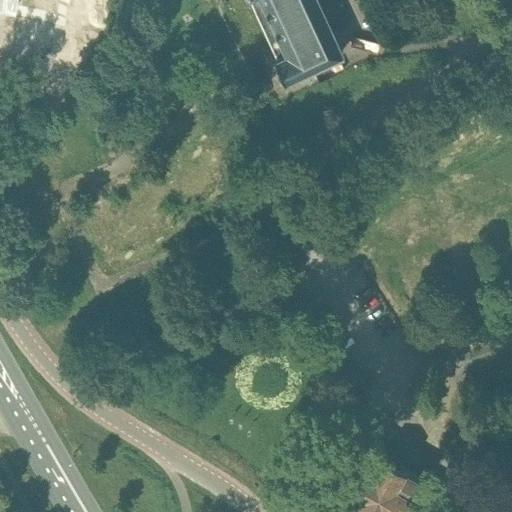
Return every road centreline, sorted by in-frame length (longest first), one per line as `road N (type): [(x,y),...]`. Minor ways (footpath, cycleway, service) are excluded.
road 1 (unclassified): [(247,511),(95,409),(45,364),(0,298)]
road 2 (residential): [(273,197),(233,225),(102,287),(63,195)]
road 3 (residential): [(273,197),(474,53)]
road 4 (secondary): [(82,511),(0,371)]
